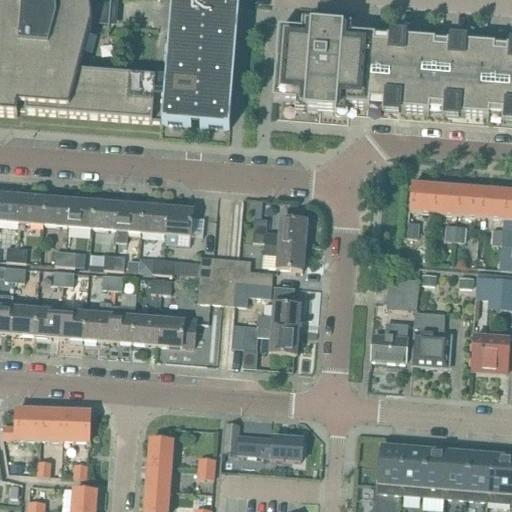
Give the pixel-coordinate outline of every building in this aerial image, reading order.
[(0,0),(0,118),(16,120),(17,115),(24,116),(24,117),(151,127),(151,126),(160,127),(161,127),(161,128),(191,130),(198,131),(229,133),(229,132),(230,132),(233,91),(232,91),(239,0),(0,0)] [(278,35),(272,106),(303,108),(303,115),(336,118),(336,111),(368,113),(369,106),(381,107),(381,114),(428,118),(429,110),(441,111),(441,119),(488,122),(488,115),(501,116),(500,123),(511,124),(511,51),(507,51),(506,54),(494,53),(494,51),(447,47),(446,49),(434,48),(434,46),(387,43),(387,45),(374,44),(374,42),(342,39),(343,32),(310,30),(309,37),(278,35)] [(410,188),(408,217),(432,219),(434,190),(410,188)] [(434,190),(432,219),(454,221),(458,192),(434,190)] [(458,192),(454,221),(477,223),(479,193),(458,192)] [(479,193),(477,223),(501,225),(504,195),(479,193)] [(511,196),(504,195),(501,225),(503,225),(502,235),(501,235),(499,251),(510,252),(511,228),(511,196)] [(0,198),(0,227),(18,229),(20,200),(0,198)] [(20,200),(18,229),(42,231),(45,202),(20,200)] [(45,202),(42,231),(67,233),(69,204),(45,202)] [(69,204),(67,233),(91,235),(94,206),(69,204)] [(94,206),(91,235),(115,237),(114,247),(115,247),(118,208),(94,206)] [(118,208),(115,247),(125,248),(126,238),(140,239),(142,210),(118,208)] [(142,210),(140,239),(164,241),(166,212),(142,210)] [(166,212),(164,241),(165,241),(165,249),(188,250),(189,243),(190,243),(192,214),(166,212)] [(250,247),(264,248),(305,251),(307,226),(278,224),(277,239),(265,238),(266,225),(253,224),(250,247)] [(406,228),(406,240),(405,244),(416,244),(417,228),(406,228)] [(442,246),(453,247),(454,232),(444,231),(442,246)] [(454,232),(453,247),(463,248),(465,232),(454,232)] [(489,250),(499,251),(501,235),(490,234),(489,250)] [(303,277),(305,251),(264,248),(263,258),(275,259),(274,274),(303,277)] [(4,267),(15,268),(16,253),(5,252),(4,267)] [(16,253),(15,268),(24,268),(26,254),(16,253)] [(53,271),(64,271),(65,257),(54,257),(53,271)] [(65,257),(64,271),(73,272),(74,258),(65,257)] [(102,274),(112,275),(114,261),(103,261),(102,274)] [(114,261),(112,275),(122,276),(137,278),(138,267),(123,266),(123,262),(114,261)] [(210,286),(212,263),(199,262),(199,268),(197,285),(210,286)] [(210,286),(224,287),(226,264),(212,263),(210,286)] [(226,264),(224,287),(236,288),(238,265),(226,264)] [(151,279),(161,280),(162,265),(152,265),(151,279)] [(162,265),(161,280),(171,281),(172,266),(162,265)] [(236,288),(248,289),(249,266),(238,265),(236,288)] [(249,266),(248,289),(271,291),(272,278),(249,277),(250,266),(249,266)] [(183,284),(197,285),(199,268),(184,267),(183,284)] [(3,287),(14,288),(15,273),(4,272),(3,287)] [(15,273),(14,288),(23,289),(24,274),(15,273)] [(51,291),(52,291),(62,291),(63,277),(52,277),(51,291)] [(63,277),(62,291),(72,292),(73,278),(63,277)] [(421,278),(420,291),(436,292),(437,279),(421,278)] [(100,294),(111,295),(112,281),(102,280),(100,294)] [(112,281),(111,295),(120,296),(121,282),(112,281)] [(511,284),(475,282),(473,304),(486,305),(486,313),(511,313),(511,284)] [(460,283),(459,295),(472,295),(473,284),(460,283)] [(385,315),(414,316),(416,286),(387,284),(385,315)] [(149,299),(160,299),(161,285),(150,285),(149,299)] [(161,285),(160,299),(170,300),(171,286),(161,285)] [(210,286),(197,285),(195,308),(209,309),(210,286)] [(210,286),(209,309),(222,310),(224,287),(210,286)] [(224,287),(222,310),(234,311),(236,288),(224,287)] [(236,288),(234,311),(246,312),(248,289),(236,288)] [(248,289),(246,312),(247,302),(270,304),(271,291),(248,289)] [(0,310),(0,339),(10,340),(12,312),(13,301),(2,300),(2,311),(0,310)] [(85,318),(83,346),(107,348),(109,310),(109,308),(98,308),(98,319),(85,318)] [(258,320),(257,333),(271,334),(297,336),(298,336),(300,311),(271,309),(270,321),(258,320)] [(109,310),(107,348),(131,350),(133,321),(134,312),(109,310)] [(12,312),(10,340),(34,342),(36,314),(12,312)] [(36,314),(34,342),(58,344),(60,316),(36,314)] [(60,316),(58,344),(83,346),(85,318),(60,316)] [(449,341),(441,340),(443,320),(414,318),(411,371),(447,373),(449,341)] [(133,321),(131,350),(156,352),(158,323),(133,321)] [(158,323),(156,352),(193,355),(195,326),(158,323)] [(296,361),(298,336),(297,336),(271,334),(257,333),(238,331),(232,331),(231,355),(236,355),(242,355),(241,373),(254,374),(256,343),(268,344),(267,359),(296,361)] [(371,340),(370,368),(404,370),(406,343),(405,343),(406,333),(384,331),(383,341),(371,340)] [(472,341),(469,375),(506,379),(509,344),(472,341)] [(13,414),(12,432),(0,431),(0,441),(0,443),(12,444),(12,446),(39,447),(40,415),(13,414)] [(40,415),(39,447),(64,448),(66,416),(40,415)] [(66,416),(64,448),(88,449),(90,417),(66,416)] [(221,459),(261,462),(261,457),(269,457),(268,466),(300,468),(302,444),(270,441),(270,443),(237,441),(238,430),(224,429),(221,459)] [(147,444),(145,472),(170,474),(172,446),(147,444)] [(400,499),(404,452),(390,450),(390,453),(380,452),(377,498),(378,498),(378,497),(400,499)] [(418,455),(418,453),(404,452),(400,499),(422,501),(426,455),(418,455)] [(443,503),(447,455),(433,454),(433,456),(426,455),(422,501),(443,503)] [(461,458),(461,456),(447,455),(443,503),(465,504),(469,459),(461,458)] [(486,506),(490,458),(476,457),(476,459),(469,459),(465,504),(486,506)] [(511,462),(504,462),(504,460),(490,458),(486,506),(509,508),(510,508),(511,487),(511,462)] [(196,464),(196,475),(214,475),(214,465),(196,464)] [(21,467),(9,467),(9,477),(21,477),(21,467)] [(49,483),(50,469),(36,467),(34,482),(49,483)] [(72,470),(71,484),(85,485),(86,471),(72,470)] [(145,472),(143,498),(168,499),(170,474),(145,472)] [(213,485),(214,475),(196,475),(195,484),(213,485)] [(11,489),(9,500),(17,501),(18,490),(11,489)] [(71,494),(69,511),(94,511),(96,496),(71,494)] [(167,511),(168,499),(143,498),(142,511),(167,511)] [(199,499),(198,509),(210,510),(211,499),(199,499)]
